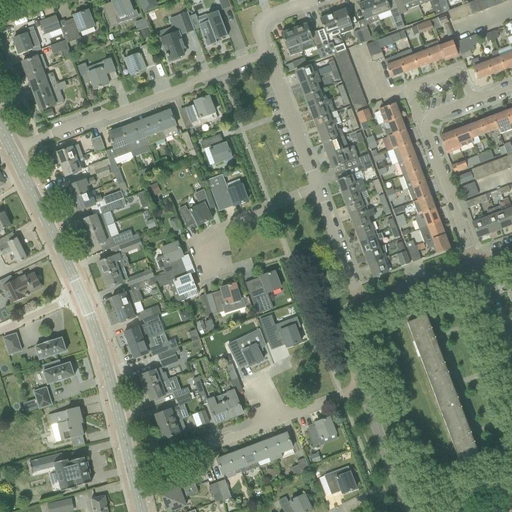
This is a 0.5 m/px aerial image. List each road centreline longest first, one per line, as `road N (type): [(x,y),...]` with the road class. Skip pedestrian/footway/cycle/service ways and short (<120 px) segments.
road 1 (residential): [(10,149),(266,53)]
road 2 (tertiary): [(132,474),(80,292)]
road 3 (tertiary): [(80,292),(10,149)]
road 4 (residential): [(216,279),(213,233),(316,188)]
road 5 (residential): [(132,474),(273,421)]
road 6 (residential): [(316,188),(266,53)]
road 7 (residential): [(475,261),(425,132)]
road 8 (residential): [(406,511),(361,388)]
road 9 (residential): [(425,132),(408,91),(457,72),(470,102)]
road 10 (residential): [(359,304),(316,188)]
road 11 (residential): [(359,304),(475,261)]
